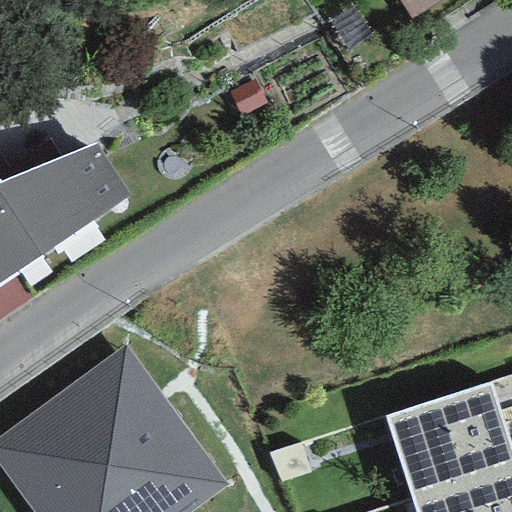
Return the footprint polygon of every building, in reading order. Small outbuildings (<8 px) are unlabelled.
[(398,0),(411,20),(443,0),(398,0)] [(0,183),(0,281),(131,195),(101,145),(0,183)] [(125,347),(0,436),(0,466),(33,511),(189,511),(225,486),(125,347)] [(511,457),(488,383),(384,417),(411,500),(511,466),(511,457)] [(511,511),(511,466),(411,500),(415,511),(511,511)]
